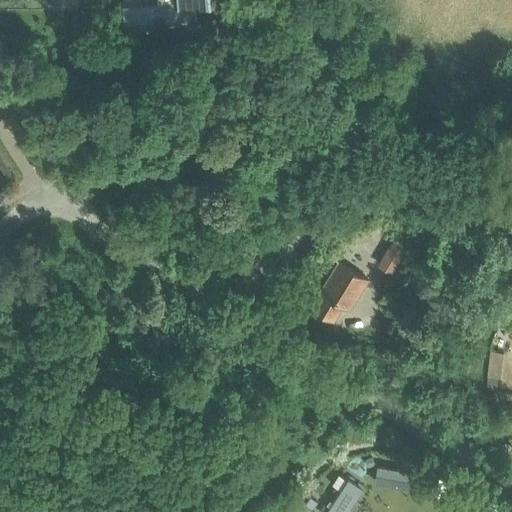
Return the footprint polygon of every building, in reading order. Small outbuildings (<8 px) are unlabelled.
[(193,20),(191,0),(157,0),(158,3),(125,6),(127,26),(145,24),(145,27),(152,26),(182,23),(182,21),(193,20)] [(392,271),(406,248),(393,240),(379,263),(392,271)] [(0,272),(19,291),(39,272),(20,253),(0,272)] [(368,278),(339,260),(311,304),(334,318),(343,303),(350,307),(368,278)] [(89,352),(103,360),(110,347),(96,339),(89,352)] [(502,374),(505,350),(492,348),(489,372),(502,374)] [(377,465),(376,480),(412,484),(414,469),(377,465)] [(327,511),(349,511),(364,483),(347,475),(327,511)] [(310,497),(306,503),(313,508),(317,502),(310,497)]
